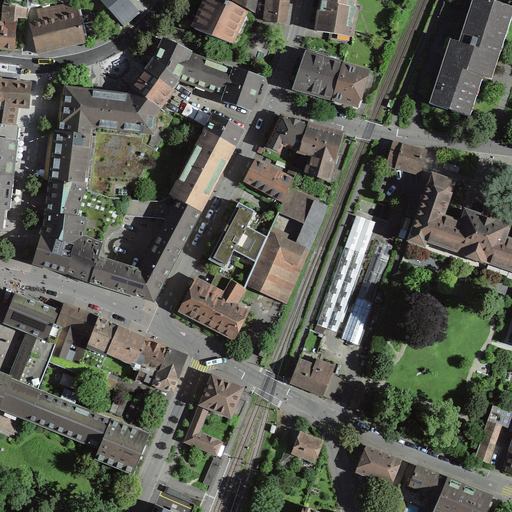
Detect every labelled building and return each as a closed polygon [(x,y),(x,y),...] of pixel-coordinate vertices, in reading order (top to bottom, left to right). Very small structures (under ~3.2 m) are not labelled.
[(27,0),(4,0),(5,3),(28,8),(27,0)] [(30,26),(37,54),(61,48),(85,42),(77,7),(74,0),(72,0),(36,9),(40,23),(31,25),(30,25),(30,26)] [(100,0),(124,27),(140,13),(139,13),(128,0),(100,0)] [(232,4),(220,0),(208,0),(201,16),(195,29),(208,35),(216,38),(232,4)] [(254,11),(256,0),(247,0),(246,7),(253,12),(254,11)] [(271,22),(286,24),(288,0),(266,0),(265,19),(269,20),(269,22),(271,22)] [(320,0),(317,22),(318,22),(317,31),(334,34),(339,34),(338,42),(350,44),(356,8),(353,8),(354,0),(320,0)] [(446,52),(429,103),(470,117),(491,54),(499,56),(511,17),(511,7),(490,0),(472,0),(459,42),(450,39),(446,52)] [(5,3),(3,3),(2,18),(2,21),(17,22),(18,18),(26,19),(28,8),(5,3)] [(232,4),(216,38),(241,46),(252,23),(254,19),(251,14),(232,4)] [(2,18),(0,17),(0,48),(15,50),(17,22),(2,21),(2,18)] [(179,81),(202,88),(212,60),(192,53),(192,50),(163,37),(154,55),(143,69),(146,70),(174,90),(179,81)] [(301,69),(294,89),(333,99),(343,63),(307,53),(301,69)] [(221,100),(252,110),(263,76),(233,66),(233,67),(212,60),(202,88),(223,95),(221,100)] [(343,63),(333,99),(358,107),(365,89),(366,83),(370,71),(343,63)] [(133,88),(161,108),(174,90),(146,70),(133,88)] [(29,108),(31,84),(31,83),(10,81),(1,80),(0,91),(0,123),(14,125),(17,107),(29,108)] [(57,130),(53,130),(47,181),(86,183),(85,189),(110,198),(130,199),(173,117),(161,108),(133,88),(129,93),(63,85),(57,130)] [(205,129),(237,146),(245,129),(213,112),(205,129)] [(298,150),(308,124),(295,120),(282,116),(268,145),(279,151),(282,143),(298,150)] [(0,175),(11,177),(12,170),(18,126),(14,125),(0,123),(0,175)] [(336,153),(341,133),(308,124),(298,150),(313,155),(307,172),(328,180),(336,153)] [(219,179),(237,146),(205,129),(187,163),(219,179)] [(387,164),(410,171),(417,149),(415,148),(402,144),(402,146),(393,143),(387,164)] [(420,174),(427,152),(417,149),(410,171),(420,174)] [(283,201),(298,168),(292,166),(289,172),(292,174),(291,178),(270,167),(256,160),(245,180),(283,201)] [(219,179),(187,163),(170,195),(202,212),(219,179)] [(511,240),(505,238),(510,225),(506,224),(510,213),(491,206),(473,200),(469,212),(465,210),(461,222),(443,216),(455,181),(432,173),(409,240),(424,245),(426,240),(459,251),(459,253),(488,263),(489,262),(511,269),(511,240)] [(0,223),(1,219),(3,219),(4,217),(4,213),(5,209),(6,209),(7,209),(11,177),(0,175),(0,223)] [(86,183),(47,181),(44,212),(77,216),(85,189),(86,183)] [(43,226),(41,233),(75,244),(65,274),(90,282),(99,255),(108,224),(121,228),(125,215),(130,199),(110,198),(85,189),(77,216),(44,212),(43,226)] [(130,199),(125,215),(163,218),(168,220),(165,227),(163,226),(154,244),(178,256),(202,212),(170,195),(158,201),(130,199)] [(323,221),(328,207),(316,201),(315,205),(298,198),(295,206),(311,213),(296,247),(268,235),(267,237),(258,257),(247,283),(275,296),(274,298),(287,304),(323,221)] [(250,253),(258,257),(267,237),(247,226),(251,218),(249,217),(252,210),(238,202),(225,228),(208,259),(225,268),(225,267),(222,266),(226,259),(229,261),(234,250),(247,257),(250,253)] [(372,232),(353,225),(317,324),(336,331),(372,232)] [(65,274),(75,244),(41,233),(32,264),(61,272),(65,274)] [(357,297),(373,302),(393,245),(378,240),(357,297)] [(135,297),(154,302),(178,256),(154,244),(148,255),(149,256),(145,264),(143,269),(135,297)] [(99,255),(90,282),(135,297),(143,269),(99,255)] [(222,292),(223,292),(224,292),(231,280),(219,273),(212,285),(223,291),(222,292)] [(221,296),(206,323),(233,337),(237,329),(239,330),(241,327),(246,315),(231,307),(230,302),(232,300),(237,300),(244,288),(231,280),(224,292),(223,292),(221,296)] [(193,317),(206,323),(221,296),(196,283),(188,297),(181,310),(193,317)] [(58,310),(16,293),(8,314),(4,322),(27,332),(32,334),(56,343),(62,327),(53,324),(59,310),(58,310)] [(373,302),(357,297),(342,339),(347,341),(358,344),(373,302)] [(74,330),(91,336),(99,317),(82,311),(64,303),(57,322),(63,325),(62,327),(56,343),(52,354),(82,362),(86,349),(70,343),(74,330)] [(86,349),(82,362),(100,369),(100,368),(107,353),(119,326),(101,318),(99,317),(91,336),(86,349)] [(136,362),(146,338),(130,331),(119,326),(107,353),(112,355),(112,354),(111,353),(113,350),(131,358),(129,361),(131,361),(136,363),(136,362)] [(111,372),(100,369),(82,362),(52,354),(56,343),(32,334),(27,332),(10,372),(9,376),(0,372),(0,373),(0,372),(0,407),(25,418),(30,420),(99,448),(95,458),(133,473),(143,449),(149,434),(112,418),(111,419),(74,405),(79,394),(64,388),(60,399),(37,389),(49,361),(105,384),(103,389),(112,393),(112,392),(117,377),(110,375),(111,372)] [(147,338),(146,337),(146,338),(136,362),(142,364),(142,365),(160,372),(169,348),(170,348),(168,347),(168,348),(165,346),(164,346),(155,342),(147,338)] [(186,358),(185,355),(175,351),(169,348),(160,372),(142,365),(137,378),(173,391),(186,358)] [(315,392),(333,399),(341,379),(331,374),(335,366),(317,359),(314,368),(305,364),(306,361),(300,359),(291,382),(315,392)] [(206,389),(199,404),(231,417),(243,387),(212,374),(206,389)] [(372,390),(359,385),(350,407),(357,409),(363,412),(372,390)] [(209,410),(199,406),(186,438),(185,441),(217,455),(222,442),(199,433),(209,410)] [(509,427),(511,417),(511,411),(493,406),(488,420),(499,424),(509,427)] [(499,424),(488,420),(481,440),(492,444),(499,424)] [(308,435),(301,432),(293,452),(299,454),(314,461),(322,441),(308,435)] [(481,440),(475,457),(488,462),(494,444),(492,444),(481,440)] [(396,472),(401,460),(367,446),(357,471),(391,485),(396,472)] [(286,449),(280,463),(293,468),(299,454),(293,452),(286,449)] [(417,466),(410,484),(440,496),(447,478),(428,470),(417,466)] [(469,486),(447,478),(440,496),(438,500),(434,509),(439,511),(484,511),(491,495),(469,486)] [(432,511),(434,509),(438,500),(433,498),(431,499),(431,500),(427,510),(423,508),(421,511),(432,511)]
